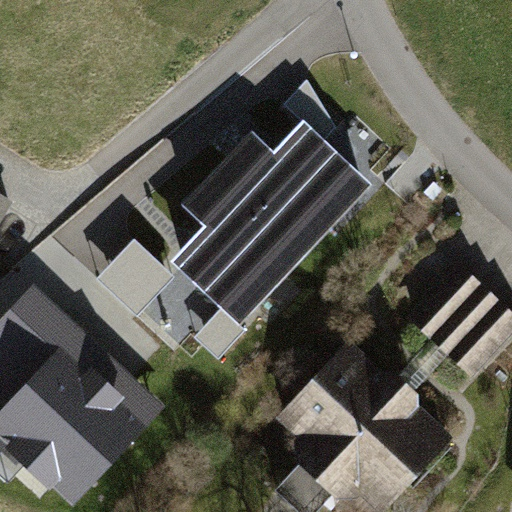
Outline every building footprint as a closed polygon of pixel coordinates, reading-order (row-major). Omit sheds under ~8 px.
[(369,189),(302,128),(276,157),(251,134),(181,211),(202,230),(169,265),(239,330),(369,189)] [(0,233),(16,204),(0,194),(0,233)] [(511,340),(511,313),(466,271),(415,326),(475,380),(511,340)] [(164,407),(32,287),(0,321),(0,404),(7,410),(0,417),(0,440),(8,448),(3,454),(48,494),(53,488),(73,507),(164,407)] [(434,410),(356,348),(287,434),(308,449),(309,471),(346,510),(371,509),(374,511),(404,511),(460,450),(426,425),(434,410)]
